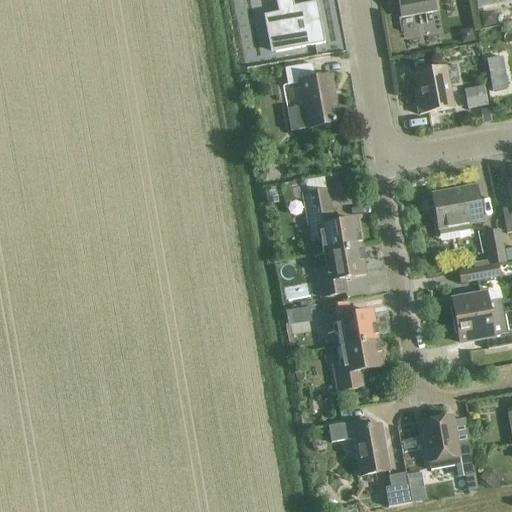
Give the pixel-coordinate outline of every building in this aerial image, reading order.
[(325,44),(318,2),(294,6),(292,0),(276,0),(279,13),(276,13),(279,32),(282,32),(286,51),(325,44)] [(397,0),(401,19),(435,12),(432,0),(397,0)] [(481,14),(483,26),(495,24),(493,12),(481,14)] [(463,31),(460,36),(461,43),(473,41),(471,29),(463,31)] [(292,132),(308,129),(340,123),(332,76),(315,80),(312,65),(286,70),(289,84),(299,82),(304,107),(288,111),(292,132)] [(445,68),(415,74),(420,102),(417,103),(419,116),(452,110),(448,85),(458,83),(456,68),(445,70),(445,68)] [(465,90),(469,111),(486,109),(482,87),(465,90)] [(488,110),(480,111),(482,124),(491,123),(488,110)] [(323,181),(304,184),(306,196),(325,193),(323,181)] [(511,181),(509,182),(511,200),(511,208),(502,210),(506,235),(511,234),(511,181)] [(481,225),(474,190),(431,197),(437,233),(481,225)] [(335,225),(332,208),(329,192),(325,193),(306,196),(305,197),(312,241),(322,240),(325,255),(362,249),(357,221),(335,225)] [(505,264),(503,251),(499,232),(483,234),(489,267),(505,264)] [(362,249),(325,255),(327,269),(318,271),(322,298),(347,294),(344,280),(367,276),(362,249)] [(511,249),(503,251),(505,264),(511,262),(511,249)] [(475,282),(500,278),(497,266),(473,271),(475,282)] [(501,301),(487,303),(486,295),(451,301),(455,323),(504,314),(501,301)] [(342,348),(379,341),(374,313),(352,317),(349,306),(325,310),(329,334),(339,332),(342,348)] [(306,309),(294,311),(296,322),(308,320),(306,309)] [(511,344),(510,333),(507,334),(504,314),(455,323),(459,344),(485,339),(487,351),(511,346),(511,344)] [(379,341),(342,348),(344,362),(335,364),(340,392),(364,388),(361,372),(384,368),(379,341)] [(449,460),(457,458),(461,478),(464,478),(474,476),(478,475),(472,445),(459,447),(454,418),(424,424),(432,463),(435,462),(435,467),(439,470),(447,469),(450,464),(449,460)] [(355,433),(364,479),(392,474),(383,427),(355,433)] [(501,481),(487,470),(488,469),(484,465),(478,471),(480,477),(478,480),(479,481),(476,484),(478,492),(485,491),(488,488),(493,491),(501,481)] [(411,505),(409,493),(405,475),(388,479),(390,489),(385,490),(388,509),(411,505)] [(474,476),(464,478),(467,494),(477,493),(474,476)] [(409,493),(411,505),(427,502),(425,490),(409,493)]
